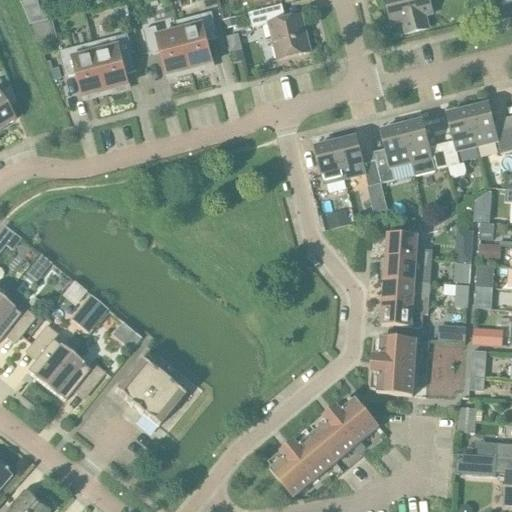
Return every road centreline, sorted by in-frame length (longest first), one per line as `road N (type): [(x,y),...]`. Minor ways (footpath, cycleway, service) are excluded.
road 1 (residential): [(203,495),(357,343),(358,304),(303,215),(282,118)]
road 2 (residential): [(0,183),(26,170),(96,171),(282,118)]
road 3 (residential): [(511,56),(363,95)]
road 4 (residential): [(113,511),(0,417)]
